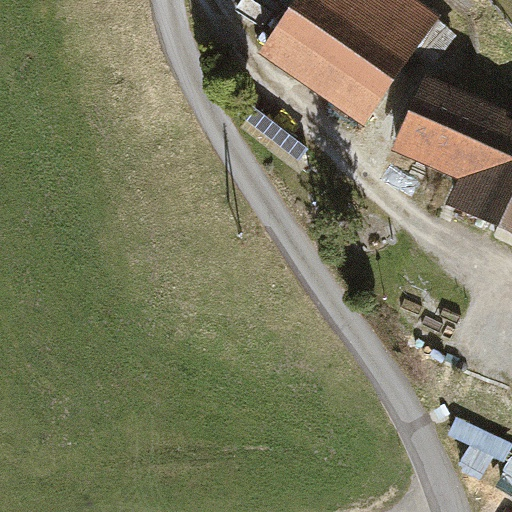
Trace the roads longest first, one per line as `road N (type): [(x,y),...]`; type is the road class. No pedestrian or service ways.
road 1 (residential): [(451,511),(395,389),(204,106),(168,0)]
road 2 (track): [(511,275),(401,210),(261,77),(211,0)]
